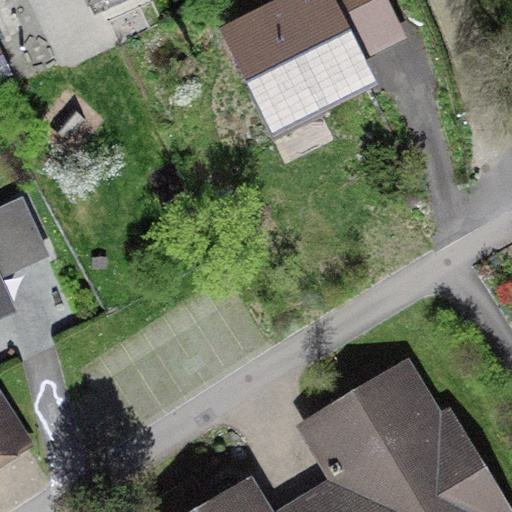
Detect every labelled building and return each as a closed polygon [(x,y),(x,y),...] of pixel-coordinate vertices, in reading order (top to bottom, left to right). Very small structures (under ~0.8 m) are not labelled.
[(83,0),(93,21),(137,0),(83,0)] [(388,97),(338,0),(317,0),(224,48),(278,153),(388,97)] [(0,255),(8,273),(48,256),(27,196),(0,208),(0,255)] [(0,281),(0,334),(21,324),(0,281)] [(498,511),(412,369),(304,434),(340,493),(308,511),(273,511),(261,490),(224,511),(498,511)] [(4,404),(0,407),(0,486),(40,461),(4,404)]
